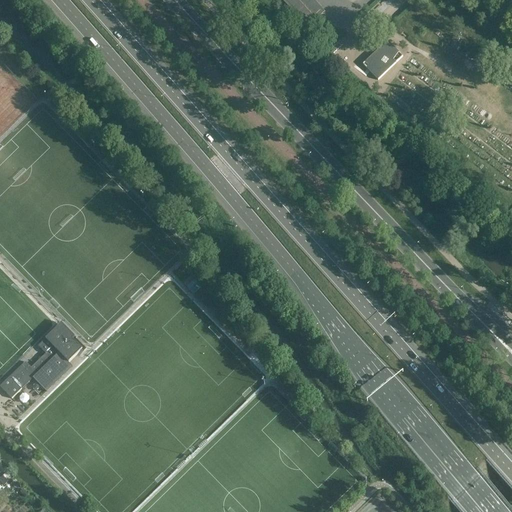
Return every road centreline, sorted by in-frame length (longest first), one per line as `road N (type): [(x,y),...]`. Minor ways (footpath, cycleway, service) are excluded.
road 1 (trunk): [(59,0),(492,511)]
road 2 (trunk): [(511,473),(90,0)]
road 3 (tertiary): [(470,312),(173,0)]
